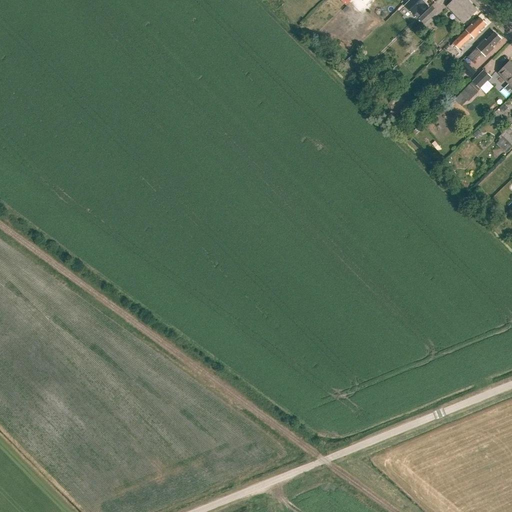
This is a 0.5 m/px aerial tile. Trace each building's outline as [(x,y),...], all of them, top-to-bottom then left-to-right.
[(410,0),(405,5),(417,18),(428,6),(422,0),(410,0)] [(463,24),(477,11),(466,0),(454,0),(447,7),(463,24)] [(427,23),(437,13),(432,7),(418,20),(423,25),(426,22),(427,23)] [(479,32),(486,25),(480,19),(473,25),(472,24),(466,30),(453,42),(458,48),(472,36),(474,38),(480,33),(479,32)] [(494,49),(493,47),(501,39),(495,33),(487,41),(485,39),(476,48),(477,49),(468,58),(459,67),(463,72),(473,62),(479,56),(481,54),(485,58),(494,49)] [(505,88),(509,92),(511,90),(511,64),(510,62),(498,73),(509,85),(505,88)] [(484,70),(472,82),(481,90),(492,78),(484,70)] [(479,92),(471,84),(462,94),(470,101),(479,92)] [(393,125),(400,120),(392,111),(385,116),(393,125)] [(503,137),(497,144),(506,154),(511,148),(511,130),(509,127),(501,135),(503,137)] [(482,137),(481,133),(477,131),(474,133),(474,138),(478,139),(482,137)] [(455,177),(448,163),(441,166),(447,181),(455,177)]
